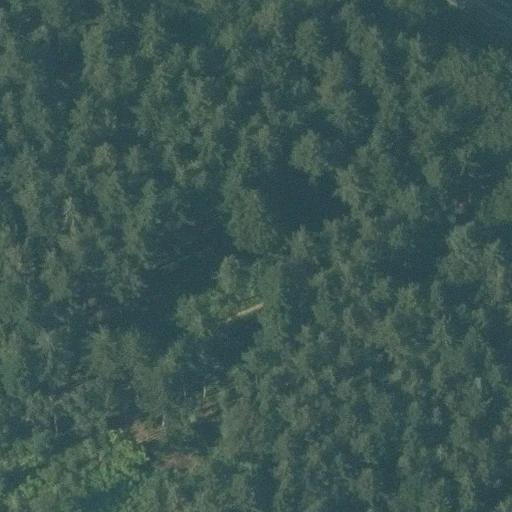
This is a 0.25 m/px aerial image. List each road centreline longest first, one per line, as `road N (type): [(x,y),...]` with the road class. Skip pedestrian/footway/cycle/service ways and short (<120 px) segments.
road 1 (track): [(331,272),(0,440)]
road 2 (track): [(511,196),(410,226),(331,272)]
road 3 (track): [(446,23),(511,198)]
